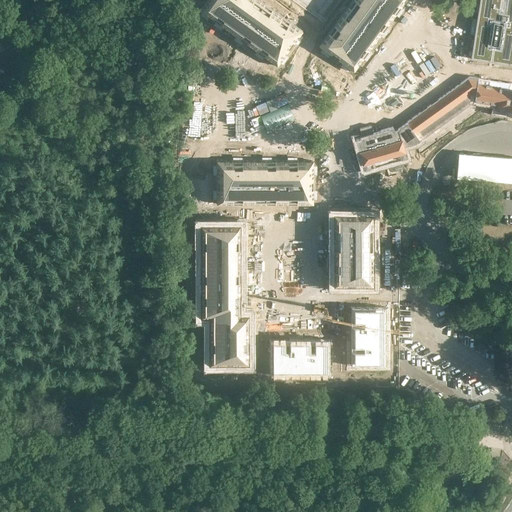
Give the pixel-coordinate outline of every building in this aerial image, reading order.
[(207,0),(201,9),(278,66),(304,31),(290,21),(288,25),(281,20),(284,17),(273,9),(271,12),(254,0),(207,0)] [(330,33),(320,46),(355,72),(407,0),(355,0),(357,1),(346,18),(343,16),(335,26),(338,28),(333,35),(330,33)] [(511,0),(476,0),(468,57),(510,63),(511,48),(511,0)] [(362,140),(356,141),(366,171),(416,156),(413,145),(416,144),(475,101),(497,105),(496,109),(498,109),(499,112),(504,113),(506,111),(511,111),(511,83),(478,79),(470,78),(399,129),(399,130),(399,131),(394,133),(393,129),(374,134),(372,127),(361,130),(363,138),(361,138),(362,140)] [(314,161),(218,161),(218,204),(234,204),(234,200),(243,200),(243,204),(256,204),(256,200),(276,200),(276,204),(289,204),(289,200),(298,200),(298,204),(314,204),(314,161)] [(288,214),(266,214),(266,224),(288,224),(288,214)] [(376,214),(333,214),(333,231),(337,231),(337,239),(333,239),(333,252),(336,252),(336,272),(333,272),(333,289),(376,289),(376,214)] [(243,223),(200,223),(200,319),(208,319),(208,366),(251,366),(251,313),(239,313),(239,304),(243,304),(243,291),(239,291),(239,282),(243,282),(243,270),(239,270),(239,261),(243,261),(243,248),(239,248),(239,239),(243,239),(243,223)] [(266,224),(253,224),(253,295),(266,295),(266,224)] [(387,305),(351,305),(351,307),(351,363),(351,366),(387,366),(387,305)] [(272,336),(270,336),(270,372),(331,372),(331,336),(328,336),(272,336)]
